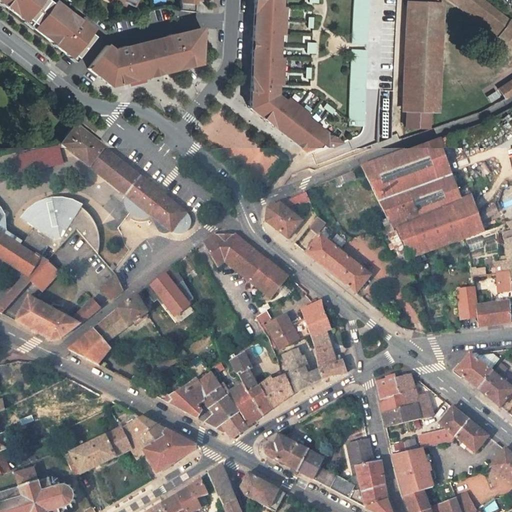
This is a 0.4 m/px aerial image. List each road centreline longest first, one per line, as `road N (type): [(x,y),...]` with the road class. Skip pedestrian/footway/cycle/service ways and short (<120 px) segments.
road 1 (residential): [(244,220),(259,202),(511,101)]
road 2 (residential): [(54,356),(207,230),(244,220)]
road 3 (primary): [(172,136),(131,105),(70,88),(0,40)]
road 4 (primary): [(54,356),(226,450)]
road 5 (unknown): [(229,19),(107,37),(70,88)]
road 6 (secondary): [(361,371),(226,450)]
road 7 (residential): [(361,371),(401,511)]
road 8 (primary): [(511,435),(403,350)]
road 9 (primary): [(343,309),(244,220)]
road 10 (primary): [(226,450),(342,511)]
